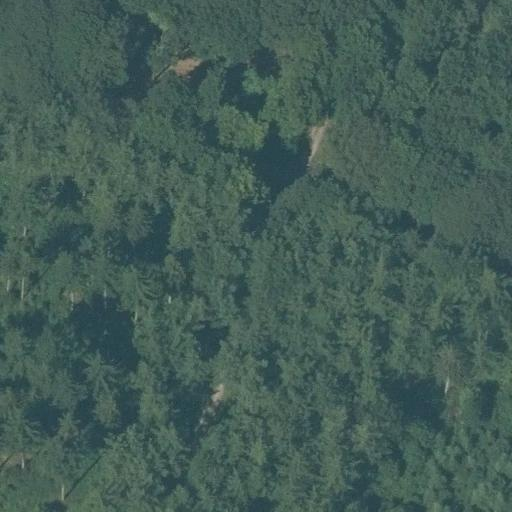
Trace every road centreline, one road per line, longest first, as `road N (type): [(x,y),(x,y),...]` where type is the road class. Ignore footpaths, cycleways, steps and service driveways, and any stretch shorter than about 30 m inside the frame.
road 1 (track): [(288,198),(166,511)]
road 2 (track): [(288,198),(0,87)]
road 3 (track): [(511,281),(288,198)]
road 4 (track): [(367,0),(288,198)]
